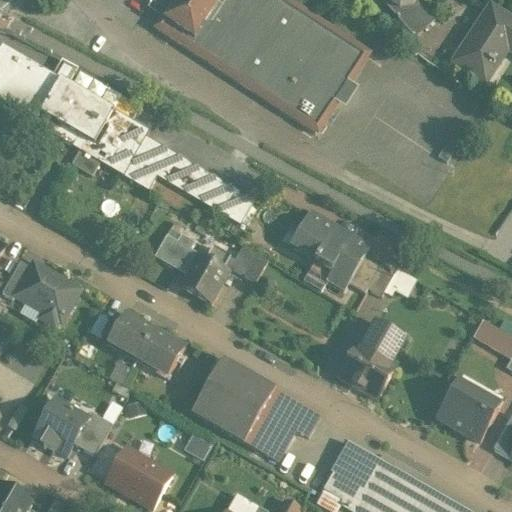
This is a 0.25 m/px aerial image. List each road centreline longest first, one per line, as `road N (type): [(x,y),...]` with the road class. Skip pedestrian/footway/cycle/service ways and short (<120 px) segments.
road 1 (residential): [(511,508),(0,216)]
road 2 (residential): [(0,446),(109,511)]
